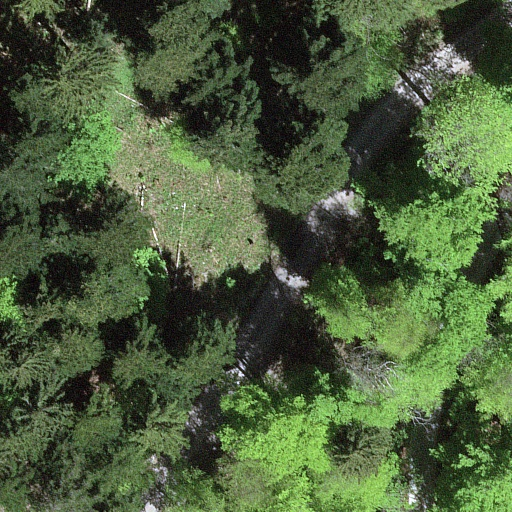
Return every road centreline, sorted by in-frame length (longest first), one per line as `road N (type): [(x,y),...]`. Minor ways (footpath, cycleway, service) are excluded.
road 1 (track): [(511,15),(400,102),(357,156),(204,418),(136,511)]
road 2 (track): [(422,511),(435,364),(464,294),(511,214)]
